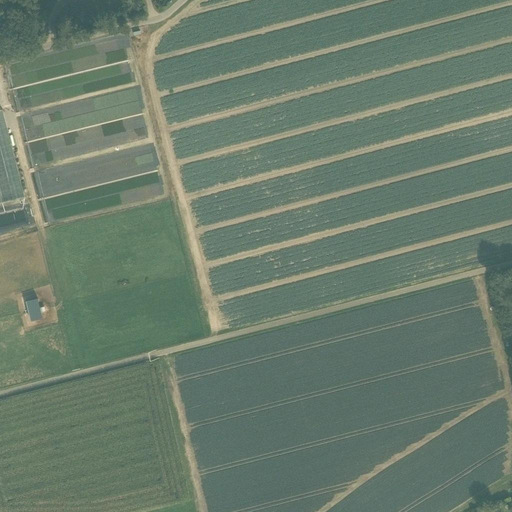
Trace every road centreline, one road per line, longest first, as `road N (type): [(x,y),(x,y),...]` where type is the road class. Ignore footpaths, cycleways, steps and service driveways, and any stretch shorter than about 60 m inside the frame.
road 1 (track): [(511,263),(0,394)]
road 2 (unclassified): [(0,57),(162,17),(182,0)]
